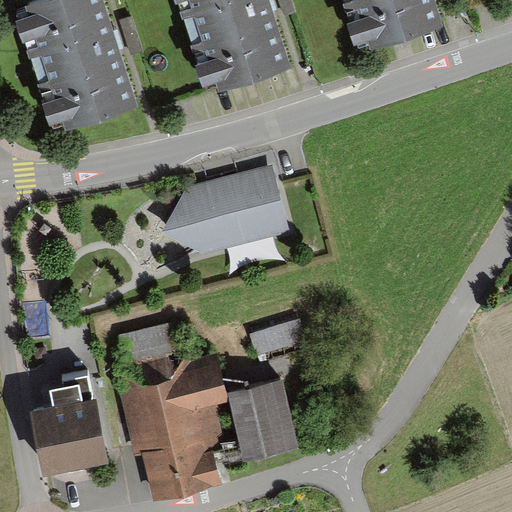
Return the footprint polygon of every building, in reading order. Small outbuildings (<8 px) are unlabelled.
[(139,107),(104,0),(44,0),(24,6),(28,17),(16,21),(23,44),(27,43),(46,101),(42,102),(50,128),(62,124),(64,132),(139,107)] [(173,0),(175,4),(179,0),(200,63),(197,64),(204,84),(218,79),(221,88),(293,64),(271,0),(173,0)] [(292,0),(279,0),(284,15),(296,11),(292,0)] [(444,25),(435,0),(345,0),(349,11),(358,8),(361,20),(348,24),(355,45),(369,41),(372,49),(444,25)] [(133,16),(120,20),(130,55),(143,51),(133,16)] [(162,230),(203,252),(289,231),(272,165),(186,187),(162,230)] [(259,352),(310,342),(305,318),(254,329),(259,352)] [(124,364),(114,366),(136,456),(144,454),(154,499),(220,484),(212,451),(238,445),(225,393),(216,354),(179,363),(169,322),(117,334),(124,364)] [(54,403),(31,407),(44,473),(109,460),(96,395),(92,396),(87,371),(62,376),(64,384),(50,387),(54,403)] [(284,378),(225,393),(238,445),(243,463),(302,447),(284,378)]
